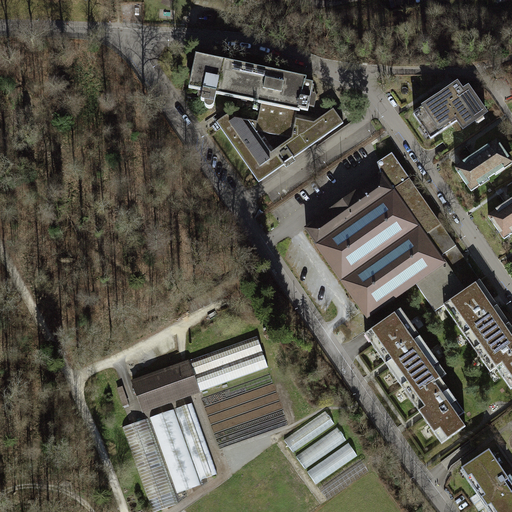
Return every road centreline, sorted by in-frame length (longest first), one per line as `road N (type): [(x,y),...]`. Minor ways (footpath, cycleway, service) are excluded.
road 1 (residential): [(445,511),(258,246),(135,53),(132,36)]
road 2 (residential): [(511,290),(358,79)]
road 3 (residential): [(132,36),(258,42),(358,79)]
road 4 (residential): [(0,29),(132,36)]
